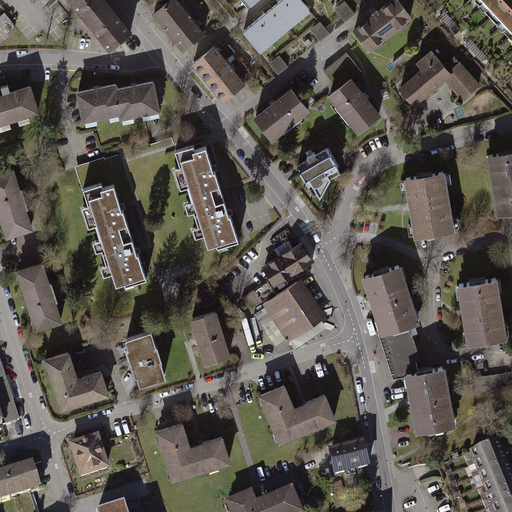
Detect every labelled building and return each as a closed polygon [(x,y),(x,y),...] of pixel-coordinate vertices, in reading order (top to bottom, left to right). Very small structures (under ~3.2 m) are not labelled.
[(104,0),(68,0),(84,20),(99,38),(108,49),(130,31),(104,0)] [(165,0),(161,4),(150,14),(166,33),(180,50),(203,30),(177,0),(165,0)] [(273,0),(239,30),(258,52),(308,10),(299,0),(273,0)] [(400,0),(390,0),(355,28),(371,49),(413,15),(400,0)] [(511,0),(477,0),(511,36),(511,0)] [(346,22),(357,15),(346,1),(336,9),(346,22)] [(321,22),(311,29),(321,42),(331,34),(321,22)] [(214,40),(189,61),(220,98),(247,76),(214,40)] [(422,70),(400,89),(413,104),(436,84),(440,88),(448,80),(463,98),(479,85),(455,56),(444,65),(431,50),(417,63),(422,70)] [(279,75),(289,67),(280,56),(270,64),(279,75)] [(351,76),(327,94),(357,132),(381,114),(351,76)] [(133,83),(116,86),(121,113),(122,117),(161,110),(155,79),(133,83)] [(82,119),(121,113),(116,86),(116,82),(95,86),(77,89),(82,119)] [(0,122),(37,111),(28,83),(0,91),(0,122)] [(291,86),(252,116),(270,139),(309,109),(291,86)] [(180,176),(185,194),(219,183),(215,170),(212,171),(204,145),(194,148),(193,144),(174,150),(179,166),(175,167),(178,177),(180,176)] [(329,150),(299,168),(311,189),(342,171),(329,150)] [(511,150),(488,154),(499,223),(511,220),(511,150)] [(10,167),(0,170),(0,226),(4,237),(31,228),(10,167)] [(446,168),(405,174),(415,234),(456,228),(446,168)] [(91,213),(96,230),(128,220),(125,210),(121,211),(113,185),(102,189),(100,183),(82,189),(87,204),(83,205),(86,214),(91,213)] [(219,183),(185,194),(191,211),(192,210),(199,234),(198,235),(201,243),(206,241),(207,245),(215,243),(216,247),(238,240),(230,214),(229,215),(219,183)] [(139,254),(128,220),(96,230),(102,250),(105,249),(112,273),(110,273),(113,282),(118,280),(119,284),(126,282),(128,286),(148,279),(140,254),(139,254)] [(301,242),(263,265),(276,286),(314,264),(301,242)] [(46,261),(18,270),(37,331),(65,322),(46,261)] [(399,265),(365,276),(384,332),(408,324),(417,321),(399,265)] [(303,278),(264,304),(290,342),(329,316),(303,278)] [(496,278),(460,283),(465,318),(469,342),(505,335),(496,278)] [(219,311),(192,320),(206,364),(233,356),(219,311)] [(408,324),(384,332),(398,375),(408,373),(418,371),(416,358),(419,357),(408,324)] [(154,331),(128,339),(143,385),(168,377),(154,331)] [(71,351),(46,359),(62,411),(112,396),(104,371),(80,378),(71,351)] [(0,361),(0,411),(4,424),(19,419),(0,361)] [(418,371),(408,373),(418,430),(453,424),(442,366),(418,371)] [(279,440),(337,416),(329,395),(297,408),(287,384),(261,395),(279,440)] [(185,423),(158,431),(173,482),(233,465),(224,436),(192,446),(185,423)] [(100,436),(70,446),(81,481),(112,471),(100,436)] [(500,439),(471,451),(495,511),(511,511),(511,468),(506,452),(500,439)] [(363,440),(329,448),(335,475),(370,467),(363,440)] [(0,499),(39,487),(32,465),(13,471),(0,474),(0,499)] [(223,502),(227,511),(303,511),(292,486),(256,501),(252,490),(223,502)]
